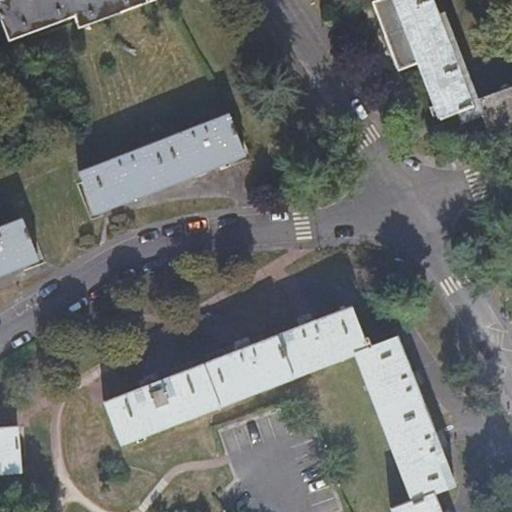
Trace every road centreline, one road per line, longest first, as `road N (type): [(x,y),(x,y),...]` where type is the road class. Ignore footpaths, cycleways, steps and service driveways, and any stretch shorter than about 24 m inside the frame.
road 1 (unclassified): [(0,340),(156,252),(404,200)]
road 2 (residential): [(404,200),(279,0)]
road 3 (residential): [(511,375),(404,200)]
